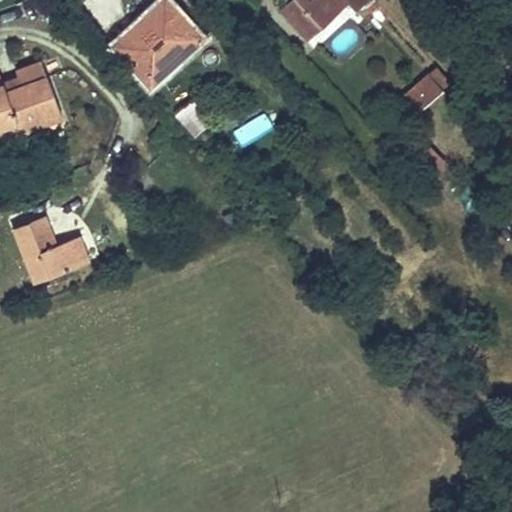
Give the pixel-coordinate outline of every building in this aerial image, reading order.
[(155,14),(114,45),(140,77),(195,32),(171,0),(152,0),(147,4),(155,14)] [(353,0),(291,0),(276,14),(304,45),(341,11),(352,1),(353,0)] [(357,6),(352,1),(341,11),(345,17),(357,6)] [(16,81),(45,71),(41,59),(12,69),(16,81)] [(426,77),(439,91),(448,82),(435,69),(426,77)] [(0,77),(0,124),(15,120),(19,132),(61,118),(45,71),(16,81),(3,85),(0,78),(0,77)] [(410,93),(422,106),(439,91),(426,77),(410,93)] [(211,119),(188,95),(172,111),(185,125),(186,125),(194,134),(203,126),(211,119)] [(215,139),(203,126),(194,134),(186,125),(185,125),(177,132),(194,150),(200,143),(206,149),(215,139)] [(10,226),(29,280),(87,259),(78,234),(53,243),(43,214),(10,226)]
